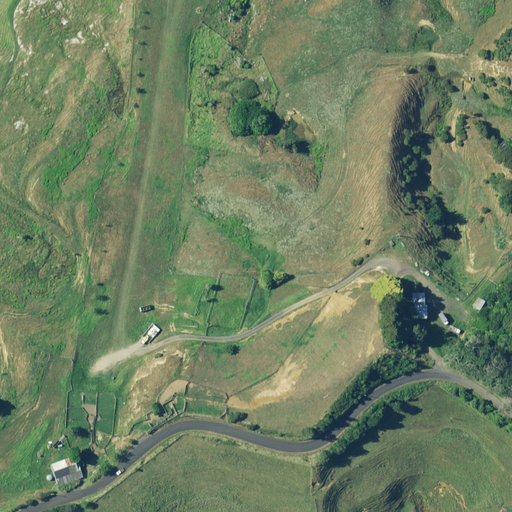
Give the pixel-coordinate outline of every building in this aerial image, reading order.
[(435,276),(426,270),(423,274),(431,280),(435,276)] [(425,292),(412,293),(413,303),(415,303),(415,318),(427,318),(427,305),(425,305),(425,292)] [(487,301),(478,296),(471,308),(479,313),(487,301)] [(59,454),(57,451),(48,456),(50,460),(59,454)] [(82,477),(75,456),(50,464),(57,486),(82,477)]
